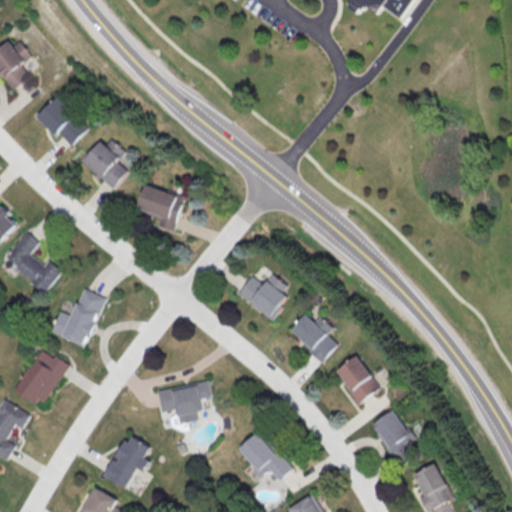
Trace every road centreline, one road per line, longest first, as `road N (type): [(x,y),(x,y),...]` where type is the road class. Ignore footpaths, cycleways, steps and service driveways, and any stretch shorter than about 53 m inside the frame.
road 1 (tertiary): [(511,440),(466,367),(397,287),(173,97),(79,0)]
road 2 (residential): [(379,511),(320,423),(283,384),(0,143)]
road 3 (residential): [(30,511),(176,295),(273,180)]
